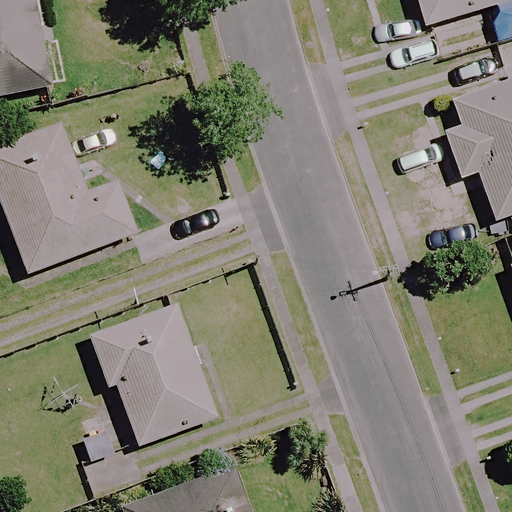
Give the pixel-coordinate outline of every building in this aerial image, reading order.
[(0,0),(0,102),(46,95),(28,0),(0,0)] [(511,5),(511,0),(412,0),(422,33),(511,5)] [(434,107),(456,175),(472,170),(491,228),(511,221),(511,81),(471,95),(434,107)] [(83,200),(58,131),(0,152),(0,215),(25,282),(131,242),(112,189),(83,200)] [(214,425),(175,312),(88,342),(106,395),(114,393),(134,452),(214,425)] [(247,511),(236,476),(129,511),(247,511)]
